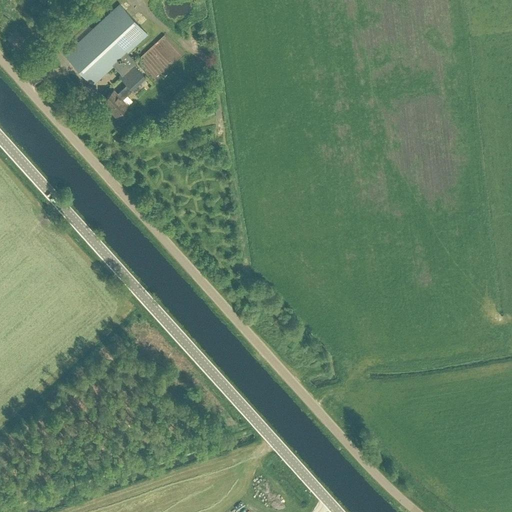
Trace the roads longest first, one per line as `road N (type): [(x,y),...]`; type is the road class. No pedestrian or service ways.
road 1 (unclassified): [(416,511),(0,56)]
road 2 (tertiary): [(337,511),(0,138)]
